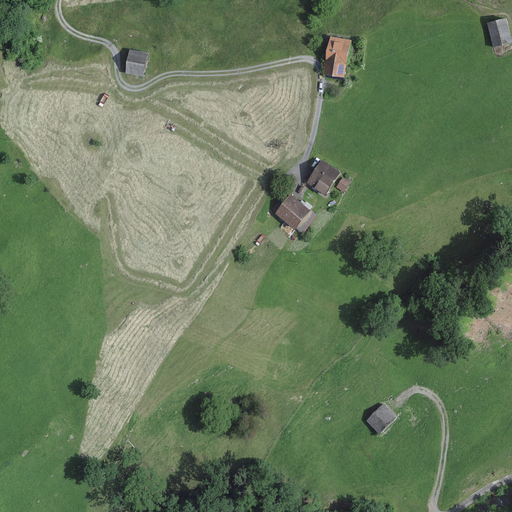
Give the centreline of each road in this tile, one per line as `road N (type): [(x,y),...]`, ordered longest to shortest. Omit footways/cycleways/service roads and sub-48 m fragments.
road 1 (track): [(64,0),(65,23),(108,45),(111,75),(127,87),(160,76),(307,62),(312,94),(295,175)]
road 2 (track): [(397,401),(414,389),(429,391),(443,410),(436,511)]
